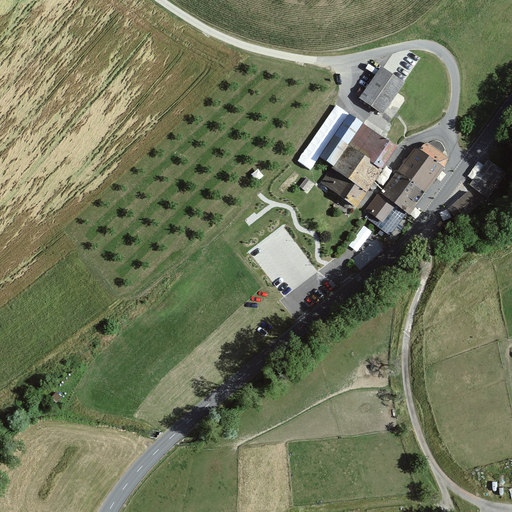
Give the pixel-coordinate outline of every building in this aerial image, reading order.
[(382,68),(360,98),(383,114),(404,84),(382,68)] [(351,118),(322,163),(336,172),(326,186),(363,210),(402,150),(351,118)] [(416,150),(372,213),(378,217),(374,223),(394,237),(408,216),(412,219),(452,161),(429,146),(423,155),(416,150)] [(488,162),(471,187),(490,200),(507,175),(488,162)] [(479,204),(467,193),(447,212),(459,224),(479,204)]
